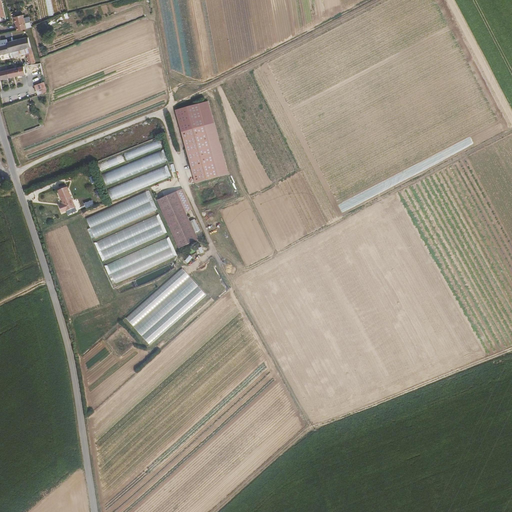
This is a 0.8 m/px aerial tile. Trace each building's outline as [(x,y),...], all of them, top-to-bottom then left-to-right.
[(27,28),(23,14),(14,17),(18,31),(27,28)] [(30,47),(28,37),(9,42),(10,52),(10,53),(11,55),(11,57),(13,57),(12,55),(14,54),(13,52),(16,52),(15,50),(30,47)] [(0,54),(10,52),(9,42),(8,42),(8,43),(4,44),(4,42),(2,42),(2,46),(0,46),(0,54)] [(32,53),(30,47),(15,50),(16,52),(13,52),(14,54),(12,55),(13,57),(27,54),(32,53)] [(34,60),(32,53),(27,54),(30,63),(35,62),(34,60)] [(43,73),(41,62),(23,66),(25,74),(26,76),(43,73)] [(0,79),(21,75),(20,66),(7,69),(0,71),(0,79)] [(49,91),(47,86),(46,82),(35,85),(38,95),(49,91)] [(228,174),(209,102),(199,104),(219,176),(228,174)] [(219,176),(199,104),(175,110),(196,182),(219,176)] [(159,139),(124,154),(127,161),(162,146),(159,139)] [(166,161),(162,150),(102,175),(106,186),(166,161)] [(125,162),(122,155),(99,165),(101,171),(125,162)] [(169,177),(165,166),(107,189),(112,200),(169,177)] [(72,199),(67,187),(58,191),(63,203),(72,199)] [(192,209),(183,189),(176,192),(185,212),(192,209)] [(154,212),(146,192),(87,218),(95,237),(154,212)] [(198,241),(185,212),(176,192),(157,200),(178,249),(198,241)] [(62,213),(75,208),(72,199),(63,203),(63,204),(59,206),(62,213)] [(165,235),(157,216),(98,241),(105,260),(165,235)] [(175,256),(167,238),(107,265),(115,283),(175,256)] [(206,295),(182,269),(126,318),(149,345),(206,295)]
